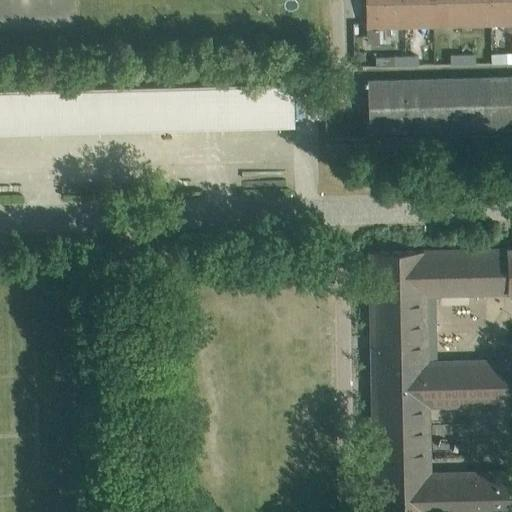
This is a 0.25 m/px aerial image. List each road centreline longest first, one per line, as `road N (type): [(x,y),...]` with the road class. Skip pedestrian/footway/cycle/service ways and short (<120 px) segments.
road 1 (unclassified): [(0,218),(339,209)]
road 2 (unclassified): [(339,209),(345,511)]
road 3 (unclassified): [(339,209),(511,205)]
